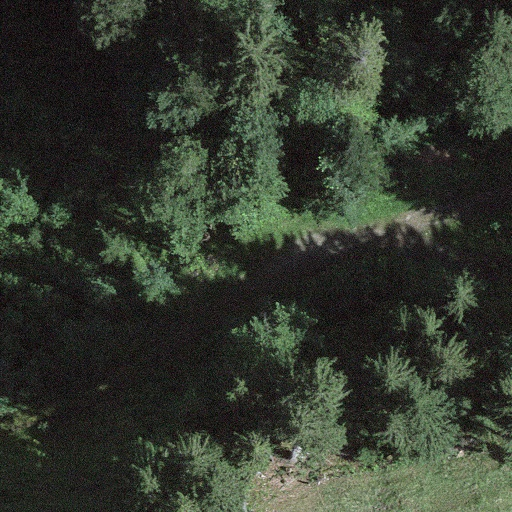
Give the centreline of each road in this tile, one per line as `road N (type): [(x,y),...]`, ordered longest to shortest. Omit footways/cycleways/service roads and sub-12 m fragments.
road 1 (track): [(511,190),(358,226),(271,269),(114,368),(0,410)]
road 2 (track): [(358,226),(511,284)]
